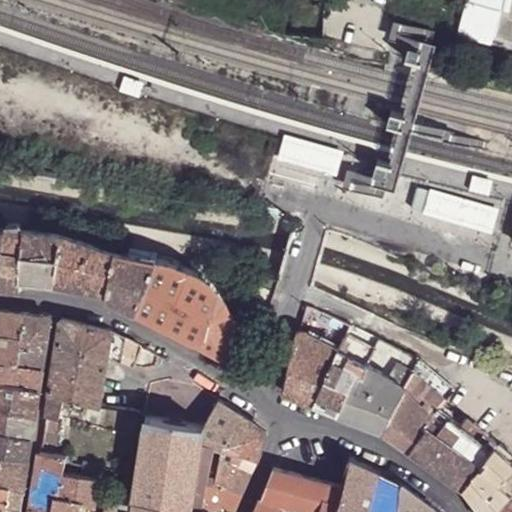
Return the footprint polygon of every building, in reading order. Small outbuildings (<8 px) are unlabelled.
[(511,0),(501,0),(492,36),(511,41),(511,0)] [(419,59),(421,52),(406,49),(405,56),(403,63),(418,66),(419,59)] [(120,92),(141,98),(142,94),(144,82),(123,77),(120,92)] [(401,125),(403,119),(391,116),(388,127),(400,129),(401,125)] [(190,126),(204,131),(206,125),(192,121),(190,126)] [(345,150),(285,134),(277,161),(336,176),(345,150)] [(389,166),(392,157),(380,154),(377,162),(375,167),(388,170),(389,166)] [(41,165),(39,176),(59,179),(60,169),(41,165)] [(469,191),(490,196),(493,181),(472,175),(469,191)] [(500,207),(430,187),(423,213),(493,233),(500,207)] [(429,191),(416,188),(410,210),(423,213),(429,191)] [(0,285),(21,288),(21,276),(22,276),(25,232),(5,230),(0,265),(0,285)] [(21,276),(55,282),(62,233),(25,232),(22,276),(21,276)] [(108,291),(114,250),(62,233),(55,282),(107,291),(108,291)] [(106,296),(136,310),(156,259),(114,250),(108,291),(107,291),(106,296)] [(156,259),(136,310),(196,341),(197,340),(223,354),(236,325),(228,305),(212,284),(189,268),(156,259)] [(280,276),(260,269),(255,283),(266,287),(275,290),(280,276)] [(266,287),(255,283),(249,298),(260,303),(266,287)] [(307,300),(298,328),(301,328),(305,329),(317,306),(307,300)] [(351,323),(317,306),(305,329),(337,346),(346,332),(351,323)] [(26,312),(0,308),(0,360),(18,363),(26,312)] [(52,315),(26,312),(18,363),(43,366),(52,315)] [(112,328),(61,316),(49,393),(64,397),(98,406),(107,356),(112,330),(112,328)] [(351,323),(346,332),(375,346),(379,337),(351,323)] [(283,391),(314,403),(337,346),(305,329),(301,328),(298,328),(297,329),(295,330),(293,331),(290,333),(290,337),(294,339),(283,391)] [(142,345),(112,330),(107,356),(134,366),(142,345)] [(375,346),(346,332),(337,346),(368,362),(375,346)] [(419,358),(379,337),(375,346),(368,362),(407,383),(419,358)] [(368,362),(337,346),(314,403),(337,413),(356,370),(363,373),(368,362)] [(456,388),(419,358),(407,383),(440,407),(441,408),(444,405),(456,388)] [(43,366),(18,363),(0,360),(0,381),(40,388),(43,366)] [(407,383),(368,362),(363,373),(356,370),(337,413),(384,432),(407,383)] [(0,406),(36,414),(40,388),(0,381),(0,406)] [(440,407),(407,383),(384,432),(400,440),(417,421),(425,427),(426,428),(440,407)] [(64,397),(49,393),(45,414),(57,417),(59,417),(64,397)] [(148,396),(130,393),(126,410),(144,414),(148,396)] [(204,424),(202,440),(214,444),(215,445),(219,446),(240,413),(219,399),(204,424)] [(454,414),(444,405),(441,408),(452,417),(454,414)] [(36,414),(0,406),(0,431),(32,437),(36,414)] [(441,408),(440,407),(426,428),(425,427),(411,447),(462,487),(491,450),(490,449),(460,424),(452,417),(441,408)] [(219,446),(238,453),(254,423),(240,413),(219,446)] [(57,417),(45,414),(43,427),(55,430),(57,417)] [(204,424),(147,414),(135,498),(133,511),(188,511),(190,508),(202,440),(204,424)] [(466,417),(460,424),(490,449),(494,444),(496,442),(466,417)] [(400,440),(411,447),(425,427),(417,421),(400,440)] [(215,445),(207,482),(241,490),(254,460),(266,430),(254,423),(238,453),(219,446),(215,445)] [(32,437),(0,431),(0,456),(28,459),(32,437)] [(201,509),(207,482),(215,445),(214,444),(202,440),(190,508),(201,509)] [(462,487),(480,511),(491,511),(490,511),(506,492),(498,484),(510,467),(511,468),(511,466),(511,459),(494,444),(490,449),(491,450),(462,487)] [(67,453),(40,448),(34,484),(60,489),(63,471),(64,471),(66,461),(67,453)] [(0,456),(0,478),(24,482),(28,459),(0,456)] [(377,470),(349,456),(342,486),(343,486),(336,511),(364,511),(365,508),(368,508),(377,470)] [(103,465),(82,462),(81,474),(99,477),(101,477),(103,465)] [(342,486),(273,466),(254,511),(336,511),(343,486),(342,486)] [(511,468),(510,467),(498,484),(506,492),(506,491),(511,495),(511,468)] [(131,470),(115,468),(113,479),(128,481),(131,470)] [(398,511),(400,481),(377,470),(368,508),(365,508),(364,511),(398,511)] [(51,511),(79,511),(81,502),(95,504),(98,485),(99,477),(81,474),(64,471),(63,471),(60,489),(59,494),(55,493),(51,511)] [(0,511),(19,511),(24,482),(0,478),(0,511)] [(442,511),(400,481),(398,511),(442,511)] [(207,482),(201,509),(214,511),(220,511),(232,511),(241,490),(207,482)] [(34,484),(28,511),(51,511),(55,493),(59,494),(60,489),(34,484)] [(511,511),(511,495),(506,491),(506,492),(490,511),(491,511),(511,511)] [(133,511),(135,498),(109,494),(106,511),(133,511)]
